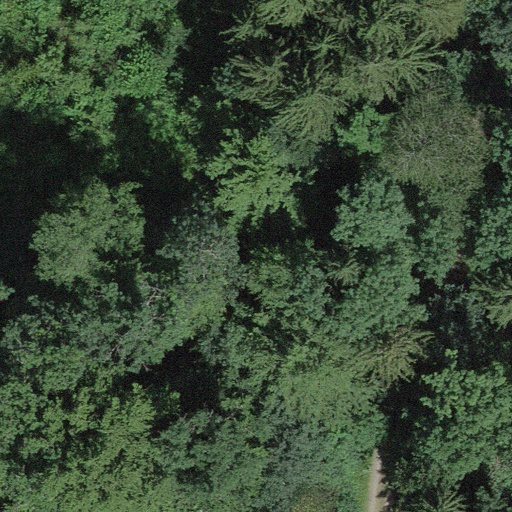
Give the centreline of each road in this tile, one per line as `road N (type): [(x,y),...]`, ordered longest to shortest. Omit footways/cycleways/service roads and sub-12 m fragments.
road 1 (track): [(470,0),(466,167),(434,318),(375,477),(376,511)]
road 2 (track): [(152,427),(197,164),(151,0)]
